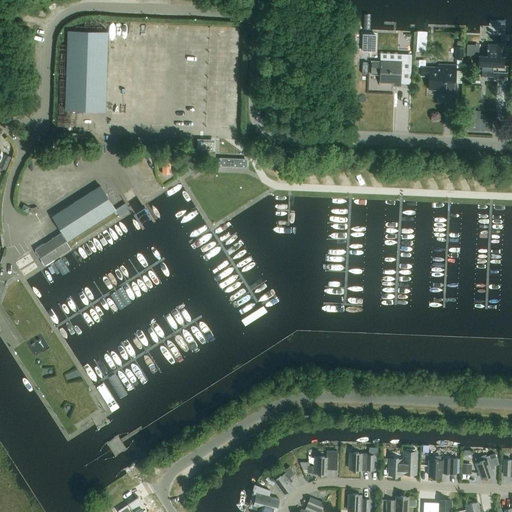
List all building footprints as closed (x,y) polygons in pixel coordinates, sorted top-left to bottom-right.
[(68,30),(65,110),(105,111),(108,31),(68,30)] [(376,52),(376,34),(362,34),(362,52),(376,52)] [(467,55),(478,55),(479,45),(467,45),(467,55)] [(479,55),(478,66),(482,66),(481,77),(497,77),(497,80),(507,80),(508,65),(504,65),(504,56),(501,56),(501,45),(487,45),(487,55),(479,55)] [(463,47),(455,47),(455,59),(463,60),(463,47)] [(371,75),(380,75),(379,83),(394,84),(394,87),(401,87),(402,60),(380,59),(380,62),(371,62),(371,75)] [(438,68),(421,67),(421,76),(429,76),(428,89),(445,90),(444,94),(455,94),(456,65),(438,65),(438,68)] [(478,131),(478,111),(466,110),(466,130),(478,131)] [(213,152),(213,143),(197,143),(197,151),(213,152)] [(5,155),(0,165),(0,167),(6,170),(11,158),(5,155)] [(162,156),(162,174),(170,174),(170,156),(162,156)] [(248,162),(220,161),(220,169),(248,170),(248,162)] [(198,162),(191,167),(196,174),(203,169),(198,162)] [(65,242),(116,210),(101,187),(52,217),(63,234),(61,236),(61,235),(35,251),(44,265),(70,249),(65,242)] [(405,451),(405,457),(405,460),(390,459),(390,475),(402,475),(402,472),(417,472),(417,451),(416,451),(416,450),(408,450),(408,451),(405,451)] [(337,469),(338,452),(328,451),(327,458),(316,458),(315,467),(308,466),(308,462),(299,462),(299,463),(302,469),(308,470),(308,473),(327,474),(327,468),(337,469)] [(362,454),(350,453),(350,469),(362,470),(367,470),(373,470),(374,455),(368,455),(368,454),(362,454)] [(430,460),(430,476),(442,477),(442,473),(457,474),(457,459),(445,458),(445,461),(430,460)] [(488,460),(476,464),(482,479),(493,475),(488,460)] [(462,464),(462,474),(471,475),(472,464),(462,464)] [(274,481),(284,494),(294,487),(290,483),(293,481),(290,477),(295,474),(290,467),(284,470),(286,473),(274,481)] [(276,511),(280,499),(257,493),(256,499),(253,509),(260,511),(259,511),(276,511)] [(349,495),(348,511),(363,511),(362,511),(369,511),(370,499),(361,499),(361,495),(349,495)] [(147,511),(138,497),(117,510),(118,511),(147,511)] [(415,507),(415,500),(409,499),(409,497),(397,497),(397,501),(388,500),(387,511),(408,511),(408,506),(415,507)] [(310,498),(304,511),(301,510),(300,511),(320,511),(324,504),(310,498)] [(424,503),(423,511),(450,511),(451,501),(439,501),(439,504),(424,503)] [(478,502),(466,505),(467,511),(483,511),(482,505),(479,506),(478,502)]
